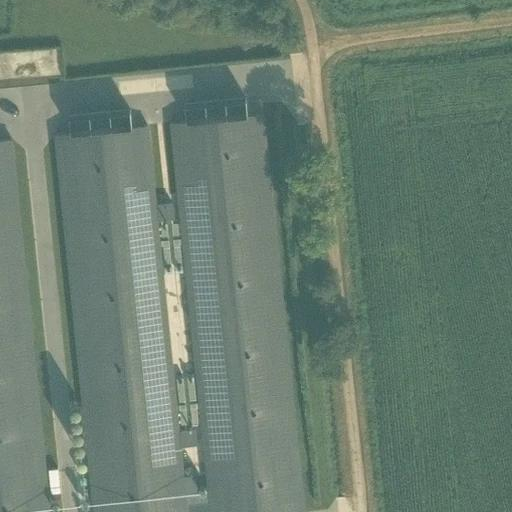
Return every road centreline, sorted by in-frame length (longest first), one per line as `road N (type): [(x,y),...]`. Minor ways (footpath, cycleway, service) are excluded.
road 1 (track): [(300,0),(360,511)]
road 2 (track): [(310,39),(511,16)]
